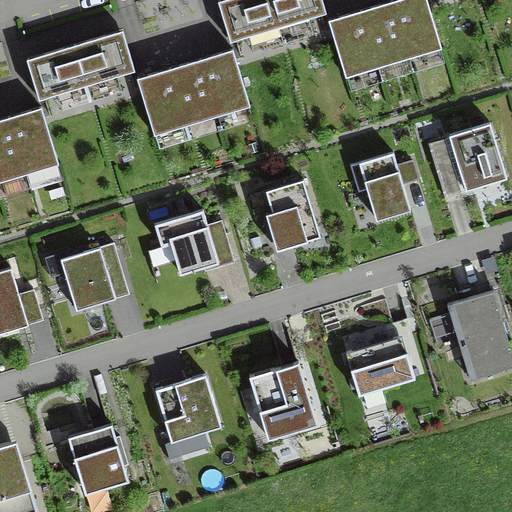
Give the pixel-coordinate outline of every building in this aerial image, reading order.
[(219,0),(216,1),(221,19),(228,42),(324,13),(320,0),(219,0)] [(392,0),(385,2),(353,12),(327,19),(344,77),(440,49),(424,0),(392,0)] [(126,47),(120,30),(25,59),(29,74),(37,100),(133,71),(126,47)] [(231,49),(206,56),(192,61),(163,69),(135,77),(152,135),(248,106),(231,49)] [(0,180),(56,164),(39,106),(11,115),(1,118),(0,118),(0,180)] [(488,123),(447,135),(464,191),(505,178),(488,123)] [(391,152),(348,165),(356,192),(365,189),(374,219),(408,209),(400,183),(416,178),(411,161),(395,166),(391,152)] [(301,179),(264,190),(270,211),(264,213),(275,250),(319,236),(301,179)] [(201,209),(153,224),(160,246),(169,243),(178,274),(217,262),(201,209)] [(98,247),(59,259),(75,310),(114,298),(98,247)] [(9,267),(0,269),(0,332),(26,325),(9,267)] [(511,357),(491,289),(451,302),(474,377),(511,365),(511,357)] [(400,335),(344,352),(357,394),(413,377),(400,335)] [(296,361),(247,376),(267,438),(315,423),(296,361)] [(204,374),(153,389),(170,441),(219,426),(204,374)] [(110,423),(66,436),(83,493),(127,480),(122,466),(126,465),(122,451),(118,452),(110,423)] [(14,439),(0,443),(0,511),(30,511),(36,511),(14,439)]
